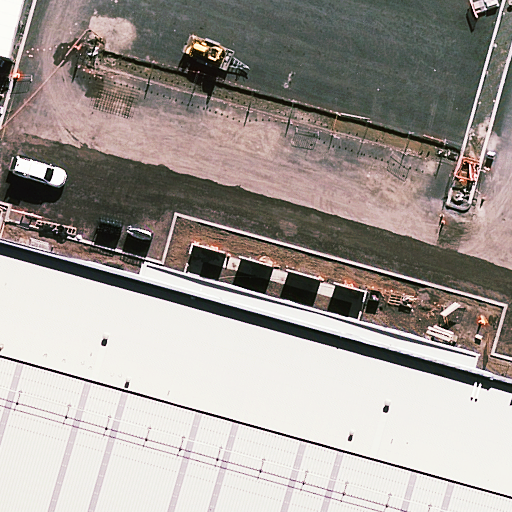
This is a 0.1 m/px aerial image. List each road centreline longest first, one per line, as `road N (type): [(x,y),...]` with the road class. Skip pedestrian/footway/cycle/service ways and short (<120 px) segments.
road 1 (unknown): [(499,258),(234,205),(79,162),(40,128),(34,85),(48,34),(71,0)]
road 2 (unknown): [(218,0),(511,69)]
